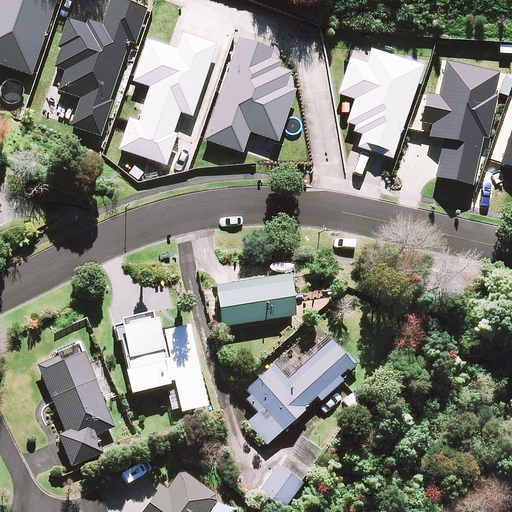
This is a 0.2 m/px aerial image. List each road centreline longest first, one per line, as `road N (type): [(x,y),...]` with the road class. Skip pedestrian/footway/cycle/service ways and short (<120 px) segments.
road 1 (residential): [(0,293),(154,221),(204,209),(332,209)]
road 2 (residential): [(204,0),(292,32),(319,80),(332,209)]
road 3 (residential): [(332,209),(511,249)]
